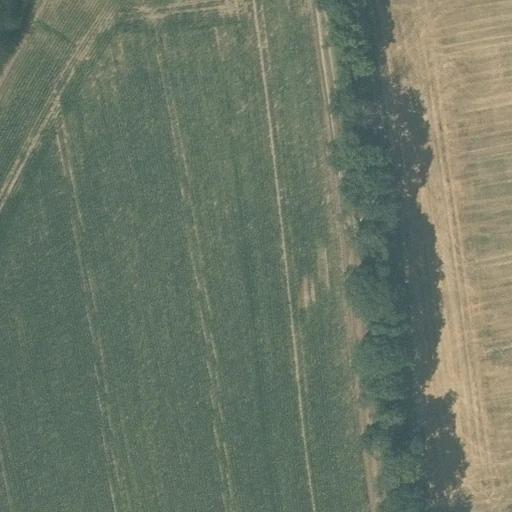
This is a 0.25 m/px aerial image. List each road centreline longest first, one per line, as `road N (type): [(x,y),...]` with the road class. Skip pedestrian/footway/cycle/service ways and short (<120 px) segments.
road 1 (track): [(354,0),(398,216),(434,511)]
road 2 (track): [(381,511),(317,0)]
